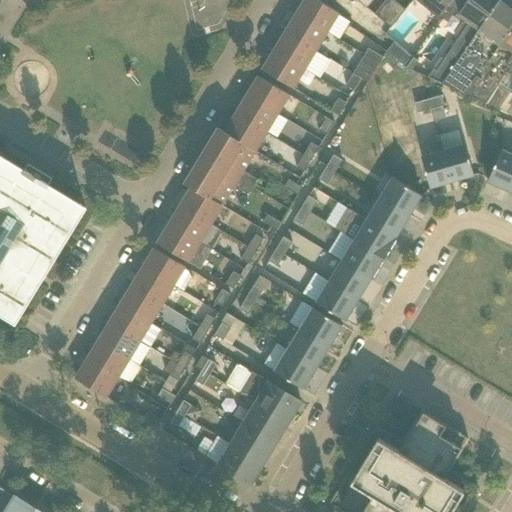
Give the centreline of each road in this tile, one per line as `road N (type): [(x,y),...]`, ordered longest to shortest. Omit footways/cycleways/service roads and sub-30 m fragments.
road 1 (residential): [(274,511),(441,234),(455,220),(477,220),(511,236)]
road 2 (residential): [(143,204),(266,0)]
road 3 (residential): [(223,511),(27,394)]
road 4 (residential): [(27,394),(143,204)]
road 5 (residential): [(0,116),(143,204)]
